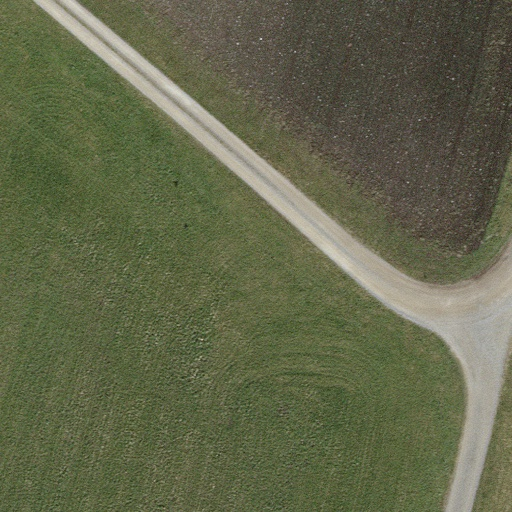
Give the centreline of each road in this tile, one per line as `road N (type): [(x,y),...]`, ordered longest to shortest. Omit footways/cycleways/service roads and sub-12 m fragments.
road 1 (track): [(493,365),(57,0)]
road 2 (track): [(511,295),(456,511)]
